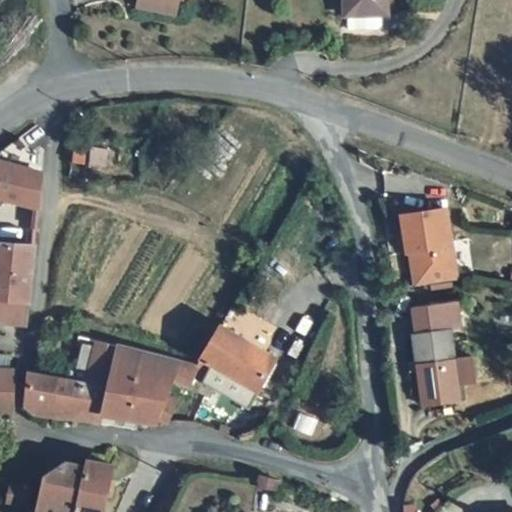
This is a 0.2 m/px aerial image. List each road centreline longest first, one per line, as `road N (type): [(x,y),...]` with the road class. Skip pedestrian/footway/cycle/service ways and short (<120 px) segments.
road 1 (residential): [(162,446),(51,437),(19,419),(20,370),(39,313),(68,96)]
road 2 (tertiary): [(377,484),(362,235),(326,110)]
road 3 (tertiary): [(326,110),(194,80),(68,96)]
road 4 (residential): [(377,484),(162,446)]
road 5 (unclassified): [(511,180),(326,110)]
